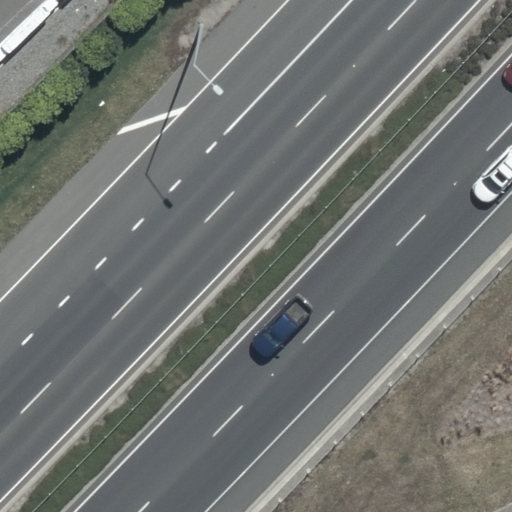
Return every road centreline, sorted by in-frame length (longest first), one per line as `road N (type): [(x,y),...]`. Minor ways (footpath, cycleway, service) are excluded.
road 1 (trunk): [(0,428),(410,0)]
road 2 (trunk): [(511,131),(144,511)]
road 3 (trunk): [(0,343),(318,0)]
